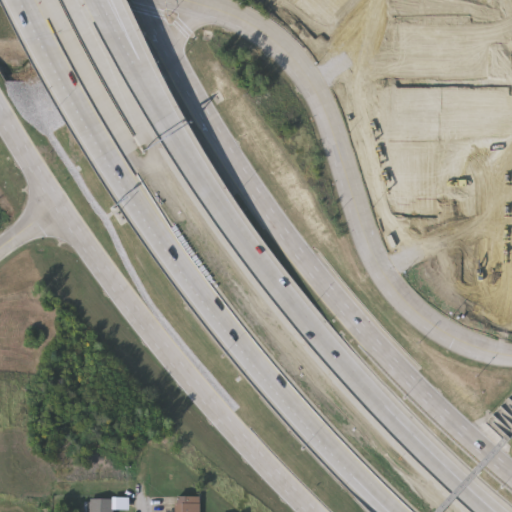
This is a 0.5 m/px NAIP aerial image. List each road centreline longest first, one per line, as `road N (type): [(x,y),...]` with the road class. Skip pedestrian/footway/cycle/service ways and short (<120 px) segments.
road 1 (secondary): [(511,474),(387,352),(283,228),(143,0)]
road 2 (tertiary): [(511,360),(443,332),(400,298),(381,272),(333,116),(314,88),(273,40),(241,19),(184,0)]
road 3 (secondary): [(0,108),(59,205),(194,388),(305,511)]
road 4 (motorway): [(113,152),(204,294),(352,474)]
road 5 (motorway): [(367,392),(259,258),(168,120)]
road 6 (motorway): [(37,0),(113,152)]
road 7 (motorway): [(487,511),(367,392)]
